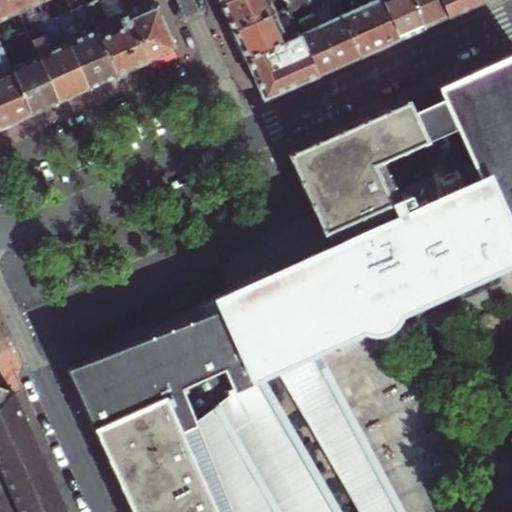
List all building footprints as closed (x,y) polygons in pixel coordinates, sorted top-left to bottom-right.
[(0,0),(0,20),(6,18),(16,38),(26,33),(35,30),(33,26),(27,24),(24,25),(19,12),(31,6),(38,23),(41,24),(42,26),(57,20),(61,18),(59,15),(54,13),(51,15),(44,0),(0,0)] [(101,0),(84,8),(115,76),(133,68),(148,61),(123,6),(135,0),(101,0)] [(176,49),(153,0),(135,0),(123,6),(148,61),(162,55),(176,49)] [(226,16),(232,30),(271,13),(287,6),(284,0),(270,0),(266,2),(265,0),(228,0),(220,4),(226,16)] [(308,4),(316,0),(284,0),(287,6),(290,13),(308,4)] [(382,0),(373,0),(334,17),(353,60),(378,49),(380,48),(400,39),(382,0)] [(411,35),(423,29),(410,0),(382,0),(400,39),(411,35)] [(431,25),(448,18),(440,0),(410,0),(423,29),(431,25)] [(440,0),(448,18),(487,1),(487,0),(440,0)] [(317,25),(308,4),(290,13),(300,35),(318,76),(326,72),(353,60),(334,17),(317,25)] [(62,13),(64,17),(80,10),(78,6),(62,13)] [(287,6),(271,13),(283,42),(300,35),(290,13),(287,6)] [(57,20),(88,88),(100,83),(115,76),(84,8),(80,10),(64,17),(61,18),(57,20)] [(271,13),(232,30),(238,45),(244,59),(262,51),(274,46),(283,42),(271,13)] [(26,33),(57,102),(74,95),(88,88),(57,20),(42,26),(35,30),(26,33)] [(43,108),(57,102),(26,33),(16,38),(6,42),(0,45),(0,47),(1,49),(30,114),(43,108)] [(263,100),(318,76),(300,35),(283,42),(274,46),(278,54),(266,59),(262,51),(244,59),(255,82),(263,100)] [(274,46),(262,51),(266,59),(278,54),(274,46)] [(0,127),(14,121),(30,114),(1,49),(0,49),(0,127)] [(511,54),(437,87),(423,93),(409,100),(287,153),(327,243),(334,258),(248,305),(245,299),(219,308),(253,381),(268,375),(282,369),(292,364),(287,349),(293,346),(360,315),(361,314),(368,327),(502,269),(495,251),(511,243),(511,54)] [(131,511),(344,511),(268,375),(253,381),(219,308),(116,348),(84,360),(66,367),(131,511)] [(344,511),(386,511),(293,346),(287,349),(292,364),(282,369),(268,375),(344,511)] [(0,465),(20,510),(20,511),(65,511),(61,502),(57,493),(48,472),(43,462),(34,441),(30,433),(12,393),(0,388),(0,465)]
